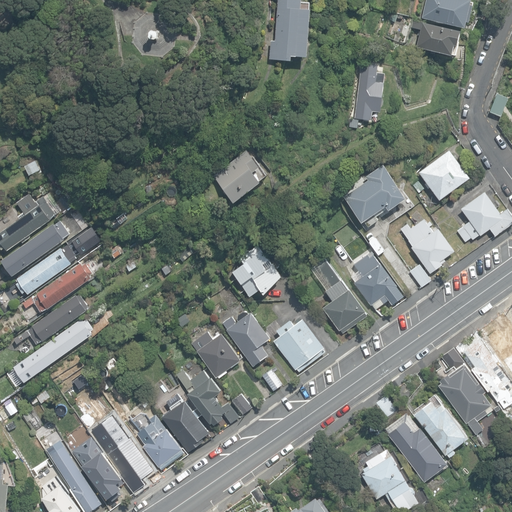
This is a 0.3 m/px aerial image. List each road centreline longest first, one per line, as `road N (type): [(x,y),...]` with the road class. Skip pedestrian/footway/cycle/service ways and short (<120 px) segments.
road 1 (tertiary): [(168,511),(511,271)]
road 2 (residential): [(511,4),(475,115),(511,177)]
